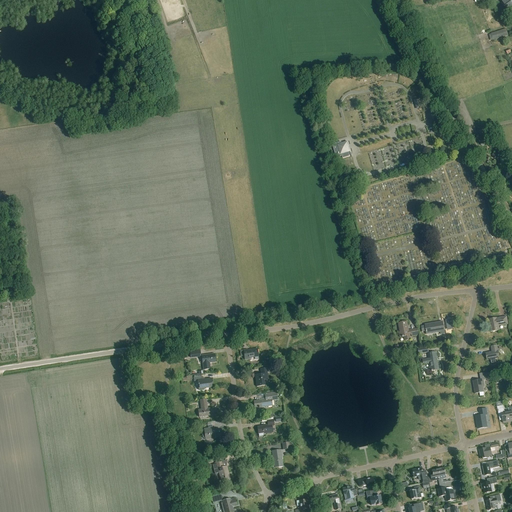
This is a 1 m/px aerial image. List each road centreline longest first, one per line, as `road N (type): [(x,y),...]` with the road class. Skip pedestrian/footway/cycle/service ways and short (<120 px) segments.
road 1 (unclassified): [(475,290),(226,332)]
road 2 (unclassified): [(226,332),(0,369)]
road 3 (residential): [(267,495),(240,432),(226,332)]
road 4 (residential): [(463,445),(456,384),(475,290)]
